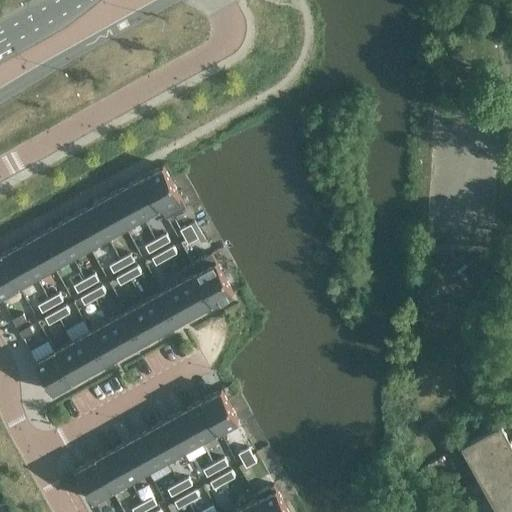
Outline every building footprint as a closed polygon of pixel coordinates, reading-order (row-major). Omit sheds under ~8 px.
[(163,165),(144,175),(161,206),(160,207),(166,217),(186,206),(163,165)] [(143,216),(160,207),(161,206),(144,175),(126,185),(143,216)] [(126,185),(108,195),(125,226),(143,216),(126,185)] [(108,195),(91,205),(108,236),(125,226),(108,195)] [(91,205),(73,215),(90,246),(108,236),(91,205)] [(73,215),(55,225),(72,256),(90,246),(73,215)] [(195,230),(191,223),(180,229),(184,236),(195,230)] [(55,225),(37,235),(54,266),(72,256),(55,225)] [(199,237),(195,230),(184,236),(188,243),(199,237)] [(170,240),(166,233),(156,239),(160,246),(170,240)] [(37,235),(19,245),(36,275),(54,266),(37,235)] [(156,239),(145,245),(149,252),(160,246),(156,239)] [(19,245),(1,254),(18,285),(36,275),(19,245)] [(167,258),(177,252),(173,245),(163,251),(167,258)] [(152,257),(156,264),(167,258),(163,251),(152,257)] [(135,260),(131,253),(120,259),(124,266),(135,260)] [(1,254),(0,255),(0,295),(18,285),(1,254)] [(195,267),(214,302),(233,291),(214,256),(195,267)] [(120,259),(110,264),(114,271),(124,266),(120,259)] [(131,278),(141,272),(138,265),(127,271),(131,278)] [(179,281),(196,312),(214,302),(195,267),(194,267),(197,271),(179,281)] [(117,277),(120,284),(131,278),(127,271),(117,277)] [(99,280),(95,273),(85,278),(88,285),(99,280)] [(85,278),(74,284),(78,291),(88,285),(85,278)] [(161,291),(178,322),(196,312),(179,281),(161,291)] [(95,298),(106,292),(102,285),(91,291),(95,298)] [(81,297),(85,304),(95,298),(91,291),(81,297)] [(144,301),(161,332),(178,322),(161,291),(144,301)] [(63,299),(59,292),(49,298),(53,305),(63,299)] [(49,298),(38,304),(42,311),(53,305),(49,298)] [(126,311),(143,341),(161,332),(144,301),(126,311)] [(60,317),(70,312),(66,305),(56,310),(60,317)] [(45,316),(49,323),(60,317),(56,310),(45,316)] [(108,320),(125,351),(143,341),(126,311),(108,320)] [(23,313),(12,318),(16,325),(27,320),(23,313)] [(90,330),(107,361),(125,351),(108,320),(90,330)] [(19,331),(23,338),(34,332),(30,325),(19,331)] [(72,340),(89,371),(107,361),(90,330),(72,340)] [(54,350),(71,381),(89,371),(72,340),(54,350)] [(36,360),(53,391),(71,381),(54,350),(36,360)] [(202,399),(219,430),(238,419),(221,388),(202,399)] [(184,409),(201,440),(219,430),(202,399),(184,409)] [(166,419),(183,449),(201,440),(184,409),(166,419)] [(148,429),(165,459),(183,449),(166,419),(148,429)] [(473,462),(509,441),(500,425),(502,424),(501,423),(461,445),(462,446),(464,445),(473,462)] [(131,438),(148,469),(165,459),(148,429),(131,438)] [(113,448),(130,479),(148,469),(131,438),(113,448)] [(482,478),(511,461),(511,446),(509,441),(473,462),(482,478)] [(253,453),(249,446),(238,452),(242,459),(253,453)] [(95,458),(112,489),(130,479),(113,448),(95,458)] [(257,460),(253,453),(242,459),(246,466),(257,460)] [(228,464),(224,456),(214,462),(218,469),(228,464)] [(76,468),(93,499),(112,489),(95,458),(76,468)] [(491,494),(511,482),(511,461),(482,478),(491,494)] [(214,462),(203,468),(207,475),(218,469),(214,462)] [(224,482),(235,476),(231,469),(221,475),(224,482)] [(210,480),(214,488),(224,482),(221,475),(210,480)] [(192,483),(189,476),(178,482),(182,489),(192,483)] [(178,482),(168,488),(171,495),(182,489),(178,482)] [(500,511),(511,504),(511,482),(491,494),(500,511)] [(257,498),(264,511),(289,511),(274,483),(255,494),(254,495),(256,499),(257,498)] [(189,501),(199,496),(195,489),(185,494),(189,501)] [(174,500),(178,507),(189,501),(185,494),(174,500)] [(157,503),(153,496),(142,502),(146,509),(157,503)] [(264,511),(257,498),(256,499),(239,508),(241,511),(264,511)] [(142,502),(132,508),(134,511),(140,511),(146,509),(142,502)]
